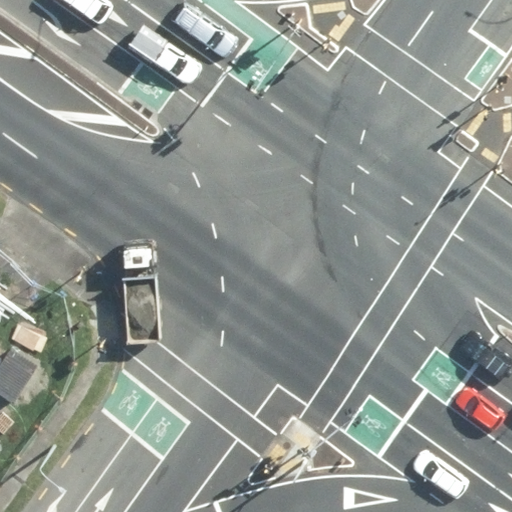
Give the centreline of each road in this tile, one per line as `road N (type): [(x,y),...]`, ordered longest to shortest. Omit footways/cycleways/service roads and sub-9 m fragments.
road 1 (primary): [(511,487),(370,410),(243,366)]
road 2 (primary): [(154,0),(378,154)]
road 3 (primary): [(243,366),(0,266)]
road 4 (secondary): [(378,154),(243,366)]
road 5 (primary): [(504,511),(374,497),(269,511)]
road 6 (secondary): [(489,0),(378,154)]
road 7 (residential): [(243,366),(186,422),(123,511)]
road 8 (primary): [(378,154),(511,260)]
